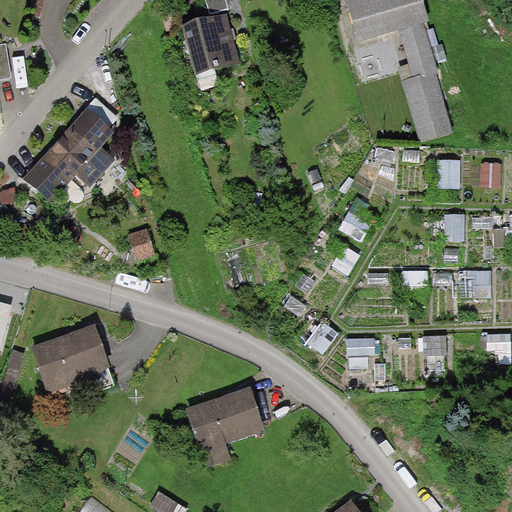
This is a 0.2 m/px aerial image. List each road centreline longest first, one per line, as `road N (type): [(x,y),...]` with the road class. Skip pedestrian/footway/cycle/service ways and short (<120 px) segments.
road 1 (residential): [(407,511),(328,403),(272,359),(199,326),(0,270)]
road 2 (residential): [(0,152),(130,0)]
